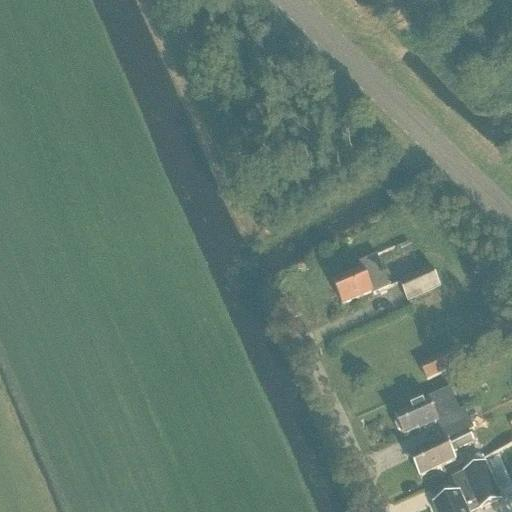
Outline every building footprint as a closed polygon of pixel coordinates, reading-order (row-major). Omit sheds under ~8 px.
[(391,288),(377,256),(359,264),(362,271),(333,283),(342,305),(372,292),(373,296),(391,288)] [(441,288),(433,269),(399,283),(407,303),(441,288)] [(463,365),(455,348),(419,365),(427,382),(463,365)] [(437,423),(442,433),(469,420),(464,410),(460,412),(450,389),(428,399),(429,402),(409,411),(409,412),(396,418),(404,437),(417,431),(418,432),(437,423)] [(469,420),(442,433),(446,443),(411,460),(420,478),(455,461),(451,452),(473,441),(469,432),(473,430),(469,420)] [(467,511),(478,507),(480,511),(502,501),(485,464),(452,479),(458,494),(433,505),(435,508),(433,509),(434,511),(467,511)]
